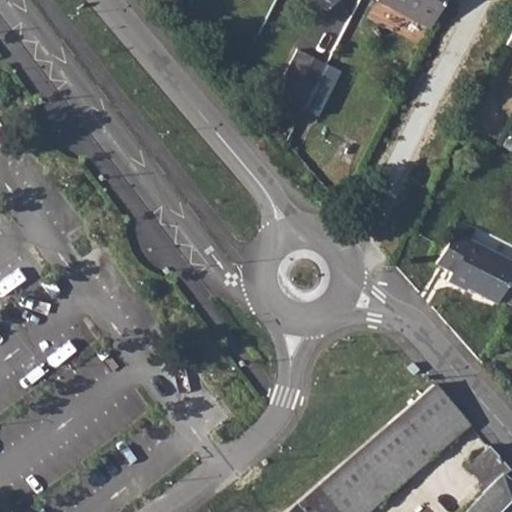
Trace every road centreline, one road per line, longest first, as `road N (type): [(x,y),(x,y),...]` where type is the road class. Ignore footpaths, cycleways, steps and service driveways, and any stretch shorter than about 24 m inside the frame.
road 1 (residential): [(289,240),(275,208),(108,0)]
road 2 (residential): [(511,432),(406,320),(339,298)]
road 3 (residential): [(289,240),(265,262),(262,285),(271,305),(303,320),(339,298)]
